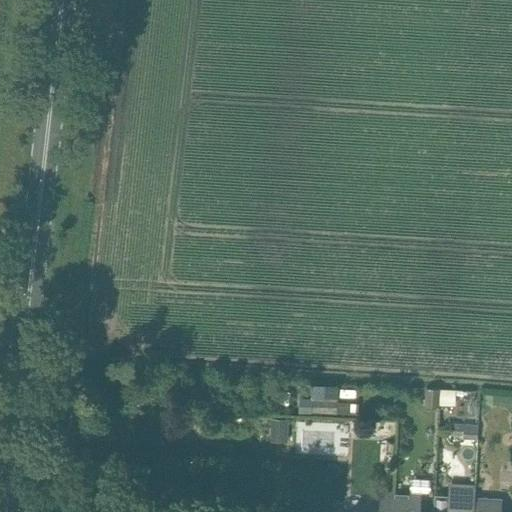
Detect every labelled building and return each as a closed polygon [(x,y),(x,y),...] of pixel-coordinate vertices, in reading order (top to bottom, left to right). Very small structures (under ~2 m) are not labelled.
[(338,398),(339,385),(311,383),(310,400),(312,400),(311,413),(337,414),(338,398)] [(424,405),(439,406),(440,387),(426,387),(424,405)] [(382,433),(371,419),(353,433),(364,447),(382,433)] [(464,424),(445,423),(444,434),(463,435),(464,424)] [(207,457),(208,448),(187,447),(187,457),(207,457)] [(392,511),(393,491),(381,490),(379,511),(367,511),(349,511),(392,511)] [(419,511),(420,493),(393,491),(392,511),(419,511)] [(472,511),(474,497),(434,494),(433,511),(472,511)] [(500,511),(501,498),(474,497),(472,511),(500,511)]
